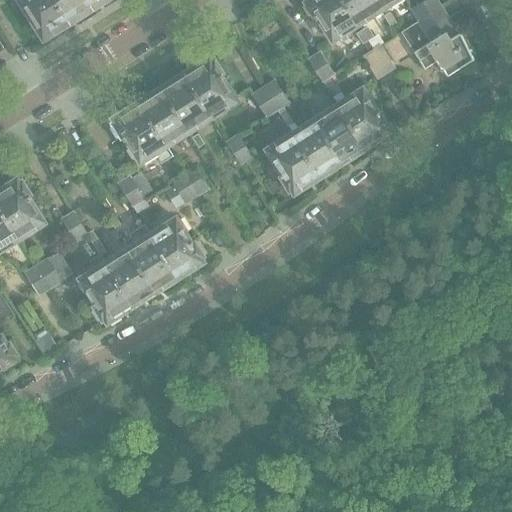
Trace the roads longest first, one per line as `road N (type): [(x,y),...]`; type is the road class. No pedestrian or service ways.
road 1 (residential): [(511,85),(206,295),(0,406)]
road 2 (residential): [(0,121),(192,0)]
